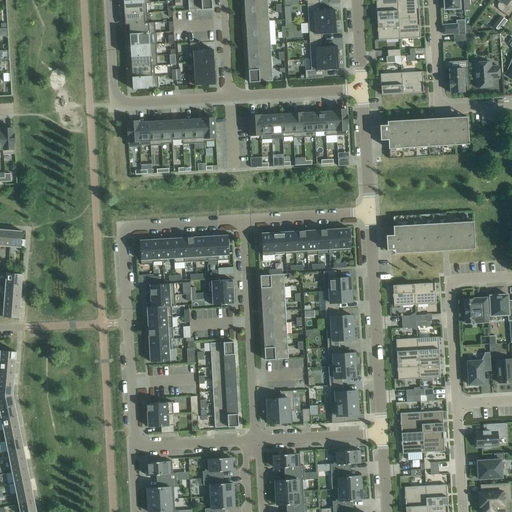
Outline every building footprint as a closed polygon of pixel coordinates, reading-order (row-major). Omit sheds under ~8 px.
[(212,6),(211,0),(188,0),(189,11),(212,9),(212,6)] [(243,0),(244,10),(268,9),(267,0),(243,0)] [(376,0),(377,9),(376,9),(377,9),(377,12),(376,12),(377,12),(377,20),(398,19),(397,0),(376,0)] [(418,0),(397,0),(398,19),(419,18),(419,10),(419,9),(418,7),(419,7),(419,6),(418,0)] [(460,8),(459,0),(444,0),(445,9),(460,8)] [(511,0),(497,0),(500,1),(498,3),(497,6),(498,8),(499,10),(508,17),(511,10),(511,0)] [(123,4),(124,14),(147,13),(146,3),(149,3),(149,2),(123,4)] [(245,22),(269,21),(269,20),(269,21),(268,9),(244,10),(245,22)] [(335,21),(335,10),(320,11),(308,11),(308,23),(335,21)] [(129,25),(129,24),(155,23),(155,22),(148,23),(147,13),(124,14),(125,25),(129,25)] [(501,16),(497,22),(502,26),(507,21),(502,17),(501,16)] [(419,18),(398,19),(399,39),(420,38),(420,29),(420,26),(419,18)] [(398,19),(377,20),(378,28),(377,28),(377,29),(378,29),(378,31),(377,31),(377,32),(378,32),(378,40),(399,39),(398,19)] [(269,21),(245,22),(245,23),(246,23),(246,34),(270,33),(269,21)] [(308,23),(309,35),(321,34),(336,33),(335,21),(308,23)] [(129,24),(129,25),(129,34),(155,33),(155,23),(129,24)] [(443,25),(442,25),(443,34),(458,33),(457,24),(457,26),(443,27),(443,25)] [(129,34),(130,46),(156,44),(150,44),(149,34),(155,33),(129,34)] [(247,46),(271,45),(270,33),(246,34),(247,46)] [(454,42),(465,41),(466,41),(466,34),(465,34),(453,34),(454,42)] [(214,61),(213,50),(202,50),(202,42),(190,43),(190,52),(193,51),(194,62),(214,61)] [(130,46),(131,57),(157,56),(156,44),(130,46)] [(248,58),(271,57),(271,45),(247,46),(248,58)] [(337,57),(337,46),(322,46),(310,47),(310,59),(337,57)] [(131,67),(157,66),(157,56),(131,57),(131,67)] [(248,58),(248,70),(272,69),(271,57),(248,58)] [(311,70),(311,71),(323,70),(338,69),(337,57),(310,59),(311,70)] [(214,73),(214,61),(194,62),(194,73),(188,74),(214,73)] [(499,78),(498,66),(491,67),(491,62),(474,63),(476,87),(492,86),(491,79),(499,78)] [(157,66),(131,67),(132,77),(158,76),(155,76),(154,66),(157,66)] [(450,82),(449,82),(449,87),(450,87),(450,93),(458,92),(464,92),(464,86),(469,86),(468,79),(468,68),(450,69),(449,69),(450,82)] [(249,79),(249,83),(252,82),(273,81),(272,69),(248,70),(249,79)] [(324,78),(323,70),(311,71),(311,70),(305,70),(305,75),(306,79),(324,78)] [(422,72),(401,73),(403,94),(424,92),(423,84),(424,84),(423,83),(423,81),(423,80),(422,72)] [(214,73),(188,74),(189,86),(215,85),(214,73)] [(382,95),(403,94),(401,73),(380,74),(381,83),(380,83),(381,83),(381,86),(382,95)] [(158,88),(158,76),(132,77),(132,89),(158,88)] [(346,109),(335,110),(337,135),(348,135),(346,109)] [(335,111),(324,112),(326,136),(337,135),(335,110),(335,111)] [(303,113),(304,137),(315,137),(314,112),(303,113)] [(314,112),(315,137),(315,132),(325,131),(325,136),(326,136),(324,112),(314,112)] [(303,113),(292,114),(293,138),(304,137),(303,113)] [(270,115),(272,139),(272,134),(282,134),(282,137),(283,137),(281,114),(270,115)] [(292,114),(281,114),(283,137),(293,137),(293,138),(292,114)] [(260,116),(261,140),(272,139),(270,115),(260,116)] [(248,116),(249,136),(260,135),(261,140),(260,116),(248,116)] [(214,118),(203,119),(205,143),(205,142),(216,141),(214,118)] [(192,119),(182,120),(183,144),(194,143),(192,119)] [(192,119),(194,143),(205,143),(203,119),(192,119)] [(171,121),(172,143),(173,143),(172,140),(182,139),(182,144),(183,144),(182,120),(171,121)] [(467,120),(379,125),(380,140),(388,140),(388,149),(469,144),(467,120)] [(127,122),(128,147),(140,147),(138,121),(127,122)] [(138,121),(140,147),(140,146),(140,145),(150,145),(150,146),(151,146),(149,122),(139,122),(139,121),(138,121)] [(160,121),(149,122),(151,146),(161,145),(160,121)] [(160,121),(161,145),(162,145),(162,144),(172,143),(171,121),(160,121)] [(2,129),(3,154),(15,154),(13,128),(2,129)] [(387,250),(475,245),(473,221),(393,226),(393,235),(386,235),(387,250)] [(11,230),(0,229),(0,232),(0,246),(10,247),(11,230)] [(329,252),(339,251),(340,251),(338,229),(327,230),(329,252)] [(340,251),(351,250),(350,229),(338,229),(340,251)] [(22,231),(11,230),(10,247),(25,248),(25,240),(21,240),(22,231)] [(305,231),(307,253),(307,255),(318,255),(316,230),(305,231)] [(318,255),(318,250),(328,249),(328,252),(329,252),(327,230),(316,230),(318,255)] [(294,232),(296,253),(307,253),(305,231),(294,232)] [(272,233),(274,255),(275,255),(275,252),(284,252),(283,232),(272,233)] [(296,253),(294,232),(283,232),(284,252),(285,252),(285,254),(296,253)] [(272,233),(261,234),(262,255),(274,255),(272,233)] [(216,236),(205,237),(206,261),(208,261),(207,256),(217,256),(217,260),(216,236)] [(217,260),(229,260),(228,236),(216,236),(217,260)] [(205,237),(194,238),(196,262),(206,261),(205,237)] [(184,238),(173,239),(174,258),(184,258),(184,262),(185,262),(184,238)] [(194,238),(184,238),(185,262),(196,262),(194,238)] [(162,239),(151,240),(153,264),(153,262),(163,261),(163,259),(162,239)] [(173,239),(162,239),(163,259),(174,258),(173,239)] [(141,265),(153,264),(151,240),(139,241),(141,265)] [(323,272),(324,279),(336,279),(336,271),(323,272)] [(6,273),(5,284),(22,285),(23,274),(6,273)] [(260,275),(261,288),(284,286),(284,274),(282,274),(275,275),(269,275),(260,275)] [(336,279),(324,279),(324,291),(351,290),(350,278),(336,279)] [(209,281),(210,293),(233,291),(232,280),(209,281)] [(150,285),(150,296),(175,295),(174,283),(150,285)] [(435,283),(414,284),(415,305),(436,304),(435,295),(436,295),(436,291),(435,291),(435,283)] [(5,284),(4,295),(21,296),(22,285),(5,284)] [(394,306),(415,305),(414,284),(393,285),(393,294),(393,297),(394,306)] [(261,288),(261,300),(285,298),(284,286),(261,288)] [(351,290),(324,291),(325,303),(338,303),(352,302),(351,290)] [(234,303),(233,291),(210,293),(210,305),(234,303)] [(4,295),(3,306),(20,307),(21,296),(4,295)] [(175,305),(175,295),(150,296),(151,306),(147,307),(175,305)] [(511,320),(511,300),(508,301),(507,295),(489,296),(491,316),(508,315),(508,321),(511,320)] [(261,300),(262,312),(286,310),(285,298),(261,300)] [(486,298),(464,299),(464,306),(462,306),(462,317),(464,317),(465,323),(488,322),(486,298)] [(147,307),(148,318),(172,317),(171,306),(175,306),(175,305),(147,307)] [(3,306),(3,317),(19,318),(20,307),(3,306)] [(286,322),(286,310),(262,312),(263,324),(286,322)] [(338,316),(326,317),(327,329),(353,327),(352,315),(338,316)] [(148,318),(148,329),(168,328),(167,318),(172,318),(172,317),(148,318)] [(263,324),(263,336),(287,335),(286,322),(263,324)] [(353,327),(327,329),(327,341),(340,340),(354,339),(353,327)] [(148,329),(149,340),(168,339),(168,338),(168,328),(148,329)] [(263,336),(264,348),(288,347),(287,335),(263,336)] [(438,337),(417,338),(418,358),(439,357),(438,349),(439,349),(439,346),(438,346),(438,337)] [(168,338),(168,339),(149,340),(150,351),(169,350),(171,349),(171,338),(168,338)] [(397,360),(418,358),(417,338),(396,340),(396,348),(396,352),(397,352),(397,360)] [(210,343),(211,355),(234,354),(234,342),(210,343)] [(511,359),(497,360),(499,383),(511,382),(511,345),(511,346),(511,359)] [(264,348),(265,360),(288,359),(288,347),(264,348)] [(0,361),(16,363),(16,352),(0,350),(0,361)] [(150,351),(150,362),(170,361),(169,350),(150,351)] [(481,361),(467,362),(467,363),(466,363),(466,370),(468,370),(469,385),(473,384),(473,386),(481,386),(481,384),(484,384),(483,371),(491,371),(490,352),(484,353),(481,361)] [(341,354),(328,355),(329,367),(355,365),(354,353),(341,354)] [(211,355),(211,367),(235,366),(234,354),(211,355)] [(439,357),(418,358),(419,379),(440,377),(440,369),(440,365),(439,365),(439,357)] [(419,379),(418,358),(397,360),(397,368),(397,371),(398,371),(398,380),(419,379)] [(0,372),(15,374),(16,363),(0,361),(0,372)] [(355,365),(329,367),(329,379),(342,378),(356,377),(355,365)] [(211,367),(212,379),(236,378),(235,366),(211,367)] [(0,372),(0,383),(14,385),(15,374),(0,372)] [(212,379),(213,392),(236,390),(236,378),(212,379)] [(0,383),(0,396),(13,395),(14,385),(0,383)] [(213,392),(213,404),(237,402),(236,390),(213,392)] [(343,392),(330,392),(331,404),(357,403),(357,391),(343,392)] [(0,396),(0,408),(15,406),(13,395),(0,396)] [(281,399),(267,399),(267,411),(294,410),(293,398),(281,399)] [(147,403),(147,415),(173,414),(172,402),(147,403)] [(213,404),(214,416),(238,414),(237,402),(213,404)] [(357,403),(331,404),(332,416),(344,416),(358,415),(357,403)] [(0,408),(0,414),(1,420),(17,416),(15,406),(0,408)] [(294,410),(267,411),(268,423),(292,422),(292,410),(294,410)] [(421,412),(422,432),(443,431),(443,423),(443,419),(442,411),(421,412)] [(401,433),(422,432),(421,412),(400,413),(401,422),(400,422),(400,426),(401,426),(401,433)] [(161,433),(174,432),(174,425),(169,425),(168,414),(173,414),(147,415),(148,427),(161,426),(161,433)] [(214,416),(215,428),(235,427),(239,426),(238,414),(214,416)] [(1,420),(3,430),(19,427),(17,416),(1,420)] [(490,447),(498,446),(498,436),(506,436),(505,423),(486,424),(486,431),(482,431),(483,432),(475,432),(476,439),(474,439),(474,445),(476,445),(476,447),(484,447),(484,449),(491,449),(490,447)] [(3,430),(5,441),(22,437),(19,427),(3,430)] [(443,431),(422,432),(423,452),(444,451),(444,443),(444,439),(443,431)] [(402,454),(423,452),(422,432),(401,433),(402,441),(401,441),(402,445),(402,454)] [(5,441),(7,451),(24,448),(22,437),(5,441)] [(7,451),(10,462),(26,459),(24,448),(7,451)] [(330,471),(345,470),(345,464),(359,463),(359,450),(333,452),(334,464),(330,464),(330,471)] [(478,476),(478,479),(502,477),(501,460),(504,460),(504,453),(494,454),(494,460),(477,461),(477,469),(476,469),(476,476),(478,476)] [(289,467),(289,473),(304,472),(304,466),(297,466),(296,454),(274,455),(275,468),(289,467)] [(203,478),(218,477),(217,471),(232,470),(231,458),(204,459),(205,471),(202,471),(203,478)] [(10,462),(12,472),(28,469),(26,459),(10,462)] [(161,481),(176,480),(176,473),(173,473),(172,461),(146,462),(147,475),(161,475),(161,481)] [(12,472),(14,483),(30,480),(28,469),(12,472)] [(335,489),(361,488),(360,475),(346,476),(345,470),(330,471),(331,478),(338,477),(339,489),(335,489)] [(305,479),(304,472),(289,473),(290,479),(275,480),(276,493),(303,491),(302,479),(305,479)] [(210,485),(211,496),(233,495),(232,483),(218,484),(218,477),(203,478),(203,485),(210,485)] [(14,483),(16,494),(32,490),(30,480),(14,483)] [(177,487),(176,480),(161,481),(162,487),(148,488),(148,500),(174,499),(173,487),(177,487)] [(509,483),(480,484),(480,485),(483,485),(483,492),(479,492),(479,502),(481,502),(481,511),(505,511),(505,503),(503,503),(502,484),(509,483)] [(425,486),(427,506),(448,505),(447,497),(448,497),(447,493),(446,485),(425,486)] [(406,507),(427,506),(425,486),(404,487),(405,496),(404,496),(405,499),(406,507)] [(332,501),(333,508),(348,507),(347,501),(362,500),(361,488),(335,489),(336,501),(332,501)] [(16,494),(18,504),(34,501),(32,490),(16,494)] [(304,503),(303,491),(276,493),(277,505),(291,504),(291,510),(306,510),(306,503),(304,503)] [(205,509),(204,511),(219,511),(219,508),(234,508),(233,495),(211,496),(212,508),(205,509)] [(175,510),(174,499),(148,500),(148,511),(158,511),(163,511),(178,511),(178,510),(175,510)] [(35,511),(37,511),(34,501),(18,504),(19,511),(35,511)]
